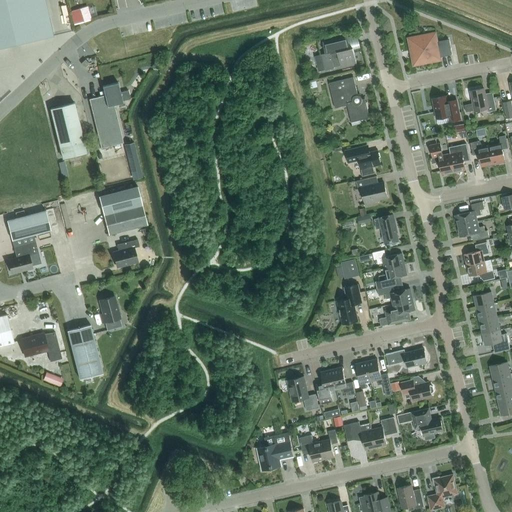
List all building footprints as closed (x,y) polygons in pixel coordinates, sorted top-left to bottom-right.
[(0,0),(0,47),(45,37),(36,0),(0,0)] [(87,9),(73,13),(75,19),(89,15),(87,9)] [(436,31),(407,37),(413,67),(442,61),(442,57),(452,55),(449,39),(438,42),(436,31)] [(319,71),(325,69),(325,70),(335,68),(334,67),(340,65),(341,68),(357,64),(353,48),(350,49),(347,37),(322,43),(325,54),(321,54),(321,55),(314,57),(316,66),(318,65),(319,71)] [(358,95),(354,80),(353,77),(329,83),(335,108),(347,105),(351,122),(370,118),(366,101),(363,102),(362,99),(362,98),(361,97),(360,96),(359,95),(358,95)] [(128,91),(120,92),(118,83),(102,86),(104,95),(89,99),(101,148),(123,143),(114,105),(123,103),(122,100),(130,98),(128,91)] [(496,110),(492,92),(485,94),(484,88),(471,91),(475,111),(487,108),(488,112),(496,110)] [(433,99),(437,119),(448,117),(449,122),(461,120),(457,100),(447,102),(446,96),(433,99)] [(511,117),(511,106),(511,100),(503,102),(506,119),(511,117)] [(50,108),(63,159),(86,153),(74,103),(50,108)] [(465,131),(464,124),(453,126),(454,133),(465,131)] [(493,164),(505,162),(502,149),(508,148),(505,135),(499,137),(500,143),(489,146),(493,164)] [(493,164),(489,146),(482,147),(482,144),(479,141),(470,143),(473,156),(479,154),(481,167),(493,164)] [(443,156),(441,149),(440,143),(430,145),(432,157),(438,156),(442,175),(454,172),(450,154),(443,156)] [(470,160),(466,144),(449,147),(450,154),(454,172),(466,170),(464,162),(470,160)] [(378,151),(370,153),(363,154),(361,147),(345,151),(348,163),(359,160),(363,176),(362,176),(375,173),(374,173),(372,166),(381,164),(378,151)] [(137,156),(128,158),(133,179),(142,177),(137,156)] [(387,197),(384,183),(378,184),(377,176),(356,181),(358,189),(361,188),(365,206),(374,203),(374,200),(387,197)] [(102,188),(100,180),(94,181),(96,189),(102,188)] [(147,224),(142,205),(137,186),(99,196),(108,234),(147,224)] [(511,194),(502,197),(505,209),(511,207),(511,194)] [(458,226),(477,222),(476,216),(481,215),(480,210),(484,209),(483,202),(471,204),(473,211),(455,215),(458,226)] [(46,210),(7,220),(12,240),(51,230),(46,210)] [(385,244),(399,241),(393,214),(379,218),(374,219),(376,229),(381,228),(385,244)] [(477,240),(489,237),(488,230),(485,231),(484,226),(478,227),(477,222),(458,226),(460,237),(476,233),(477,240)] [(117,267),(137,261),(134,248),(139,246),(137,239),(117,245),(118,251),(113,253),(117,267)] [(38,253),(35,242),(14,248),(17,258),(8,260),(11,273),(32,268),(31,264),(40,262),(37,253),(38,253)] [(484,261),(483,255),(489,253),(487,242),(475,245),(477,251),(464,254),(467,265),(484,261)] [(359,255),(357,248),(351,250),(352,257),(359,255)] [(385,268),(404,264),(402,253),(386,257),(384,250),(373,253),(374,260),(377,259),(378,264),(383,263),(385,268)] [(359,275),(355,258),(340,262),(344,279),(359,275)] [(495,278),(493,270),(492,266),(486,267),(484,261),(467,265),(469,276),(482,273),(484,281),(495,278)] [(407,275),(404,264),(385,268),(386,274),(379,276),(380,281),(375,282),(377,289),(379,288),(391,286),(389,279),(407,275)] [(508,277),(506,270),(498,272),(500,279),(508,277)] [(342,324),(358,320),(354,304),(362,302),(358,284),(344,288),(347,299),(337,301),(342,324)] [(393,304),(412,299),(410,288),(392,292),(391,286),(379,288),(377,289),(379,296),(385,294),(386,299),(391,298),(393,304)] [(474,296),(476,307),(494,303),(491,292),(474,296)] [(114,296),(100,300),(103,313),(100,314),(102,323),(105,322),(107,330),(122,326),(114,296)] [(411,319),(409,311),(415,310),(412,299),(393,304),(394,309),(386,311),(387,317),(379,319),(381,326),(411,319)] [(479,320),(497,316),(494,303),(476,307),(479,320)] [(0,345),(14,342),(7,315),(0,316),(0,345)] [(482,334),(500,330),(497,316),(479,320),(482,334)] [(67,330),(79,379),(103,373),(90,324),(67,330)] [(507,333),(501,335),(500,330),(482,334),(485,345),(492,343),(494,352),(510,349),(507,333)] [(20,339),(25,357),(47,351),(50,361),(62,358),(55,332),(44,335),(44,333),(35,335),(20,339)] [(406,361),(407,367),(427,362),(424,349),(405,353),(405,350),(393,353),(395,358),(387,359),(389,365),(406,361)] [(388,373),(381,375),(377,359),(366,361),(371,381),(377,380),(378,385),(383,384),(384,387),(390,385),(388,373)] [(365,382),(371,381),(366,361),(356,364),(361,389),(367,388),(365,382)] [(493,377),(510,373),(507,362),(490,366),(493,377)] [(349,395),(355,393),(353,382),(346,383),(342,367),(331,370),(336,389),(342,388),(343,393),(348,392),(349,395)] [(336,389),(331,370),(321,372),(323,383),(316,384),(321,404),(333,401),(330,391),(336,389)] [(60,387),(63,378),(46,372),(43,380),(60,387)] [(496,390),(511,386),(511,382),(510,373),(493,377),(496,390)] [(306,410),(319,407),(316,394),(308,395),(304,376),(287,380),(292,401),(304,399),(306,410)] [(430,385),(429,383),(414,386),(413,380),(401,382),(404,394),(411,393),(413,400),(432,396),(431,393),(432,392),(434,390),(433,386),(431,385),(430,385)] [(400,389),(398,381),(390,383),(392,391),(400,389)] [(499,404),(511,400),(511,386),(496,390),(499,404)] [(366,405),(363,390),(355,392),(359,407),(366,405)] [(501,415),(511,412),(511,400),(499,404),(501,415)] [(440,418),(432,420),(429,408),(411,412),(413,418),(413,420),(415,429),(422,427),(424,435),(426,440),(435,438),(434,433),(443,431),(440,418)] [(387,445),(385,435),(398,432),(394,417),(381,420),(382,427),(372,429),(376,447),(387,445)] [(372,429),(371,429),(370,422),(360,424),(359,423),(351,425),(355,439),(362,437),(365,450),(376,447),(372,429)] [(331,444),(338,443),(335,429),(328,431),(330,439),(319,441),(324,460),(334,457),(331,444)] [(278,459),(293,456),(287,431),(287,433),(265,438),(267,446),(259,448),(263,470),(264,470),(263,468),(279,465),(279,466),(280,466),(278,459)] [(324,460),(319,441),(313,443),(312,435),(299,438),(302,451),(310,449),(313,462),(324,460)] [(451,494),(457,492),(453,475),(448,477),(448,475),(439,478),(439,479),(434,480),(437,494),(428,496),(431,510),(445,507),(443,497),(451,495),(451,494)] [(416,509),(424,507),(420,489),(412,491),(411,485),(398,488),(403,508),(415,505),(416,509)] [(391,511),(388,497),(380,499),(378,492),(365,495),(365,496),(359,497),(362,511),(373,511),(377,511),(391,511)] [(343,511),(340,500),(329,503),(330,511),(343,511)] [(464,509),(462,501),(455,503),(456,510),(464,509)]
